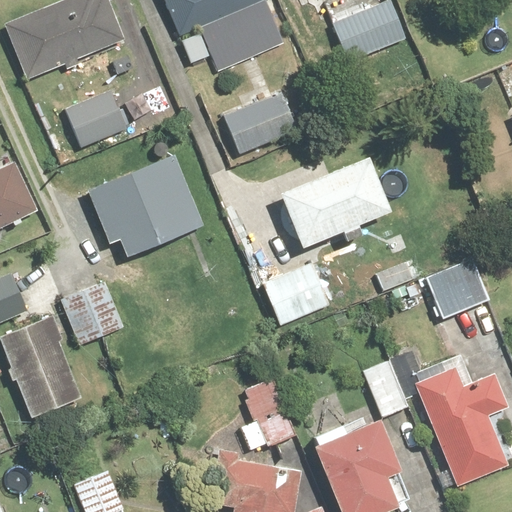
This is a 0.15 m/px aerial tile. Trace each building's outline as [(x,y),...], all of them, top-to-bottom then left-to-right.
[(135,0),(62,0),(4,23),(25,74),(146,26),(135,0)] [(294,41),(276,0),(160,0),(176,39),(207,26),(224,69),(294,41)] [(381,0),(330,19),(344,58),(409,34),(396,0),(381,0)] [(511,32),(504,16),(472,31),(479,47),(511,32)] [(114,84),(64,104),(81,145),(131,125),(114,84)] [(293,107),(236,133),(250,162),(307,136),(293,107)] [(281,179),(304,243),(398,208),(374,145),(281,179)] [(176,146),(87,178),(115,255),(204,223),(176,146)] [(18,154),(0,162),(0,224),(43,202),(18,154)] [(261,278),(278,322),(334,302),(318,257),(261,278)] [(425,278),(439,316),(491,297),(477,259),(425,278)] [(61,292),(79,343),(126,326),(108,275),(61,292)] [(6,281),(0,283),(0,320),(18,314),(6,281)] [(54,307),(0,327),(0,332),(30,414),(86,394),(54,307)] [(413,342),(388,351),(406,401),(422,395),(454,480),(510,460),(495,417),(511,410),(511,404),(488,339),(421,363),(413,342)] [(388,356),(362,366),(379,412),(405,403),(388,356)] [(302,431),(281,373),(242,387),(254,417),(240,422),(250,450),(302,431)] [(300,447),(325,511),(379,511),(389,508),(376,476),(388,471),(367,420),(300,447)] [(226,508),(224,511),(289,511),(296,471),(230,460),(231,455),(212,452),(204,504),(226,508)] [(68,485),(77,511),(112,511),(119,510),(104,471),(68,485)]
